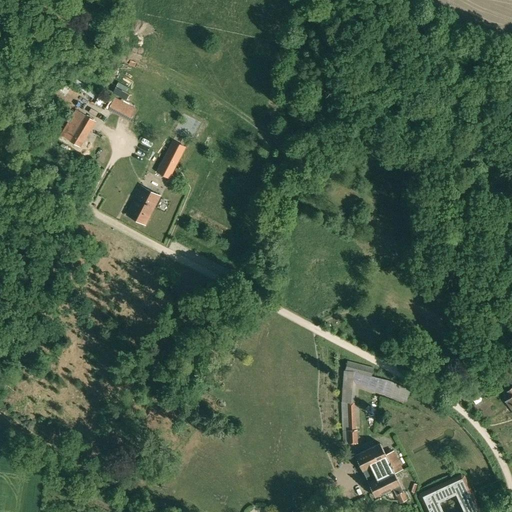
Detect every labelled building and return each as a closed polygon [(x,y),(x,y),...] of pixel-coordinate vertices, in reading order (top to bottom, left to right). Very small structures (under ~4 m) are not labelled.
[(122,107),(118,118),(140,126),(143,115),(122,107)] [(96,121),(79,112),(66,134),(83,143),(96,121)] [(344,151),(352,144),(346,138),(338,145),(344,151)] [(157,172),(169,178),(186,147),(173,141),(157,172)] [(160,196),(141,187),(127,215),(145,224),(160,196)] [(386,380),(371,376),(373,368),(348,362),(346,371),(344,370),(342,402),(343,430),(343,443),(348,443),(348,444),(358,444),(357,430),(356,430),(355,403),(356,383),(406,402),(410,390),(386,380)] [(400,502),(406,499),(398,485),(400,484),(394,473),(403,469),(394,450),(385,454),(380,443),(355,456),(375,497),(393,488),(400,502)] [(478,511),(469,492),(463,479),(466,478),(465,475),(461,474),(458,475),(460,478),(424,495),(423,491),(420,493),(418,496),(420,499),(423,498),(429,511),(478,511)]
